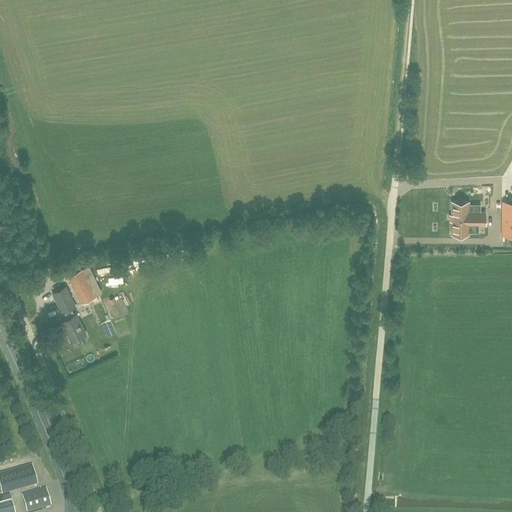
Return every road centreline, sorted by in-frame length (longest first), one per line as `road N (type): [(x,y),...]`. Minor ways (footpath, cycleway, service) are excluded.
road 1 (unclassified): [(365,511),(396,154)]
road 2 (primary): [(75,511),(0,325)]
road 3 (track): [(407,0),(396,154)]
